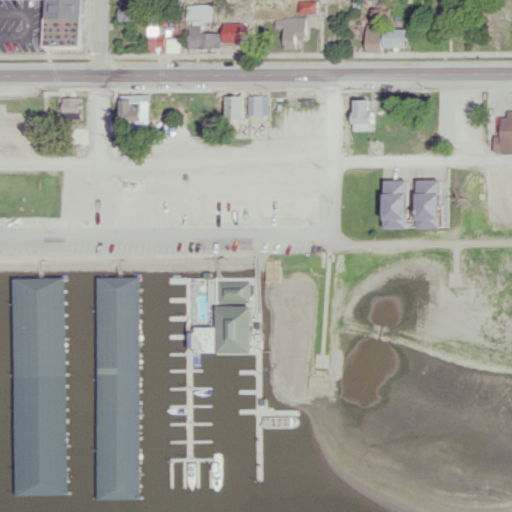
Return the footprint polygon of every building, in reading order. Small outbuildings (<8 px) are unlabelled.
[(53,0),(54,39),(90,40),(89,0),(53,0)] [(115,20),(142,20),(142,4),(115,4),(115,20)] [(365,49),(404,48),(404,27),(385,28),(384,9),(365,9),(365,49)] [(508,9),(486,9),(486,37),(508,37),(508,9)] [(281,27),(281,49),(294,49),(294,35),(304,35),(304,17),(273,17),(273,27),(281,27)] [(150,35),(165,35),(165,20),(150,20),(150,35)] [(199,32),(199,24),(187,23),(186,49),(218,49),(218,43),(239,43),(239,24),(221,24),(221,32),(199,32)] [(160,29),(161,47),(194,48),(193,29),(160,29)] [(148,49),(166,50),(167,41),(148,41),(148,49)] [(131,88),(131,120),(163,120),(162,88),(131,88)] [(223,119),(241,119),(241,96),(223,96),(223,119)] [(261,96),(246,96),(246,115),(261,115),(261,96)] [(80,123),(80,97),(59,97),(59,123),(80,123)] [(372,99),(350,99),(350,130),(372,130),(372,99)] [(147,101),(139,101),(139,117),(120,116),(120,126),(147,127),(147,101)] [(452,126),(471,126),(471,101),(452,101),(452,126)] [(501,150),(511,150),(511,113),(509,113),(509,132),(501,132),(501,150)] [(74,269),(30,269),(32,493),(76,493),(74,269)] [(149,273),(105,273),(107,497),(151,496),(149,273)] [(227,277),(228,297),(228,342),(263,343),(262,276),(227,277)]
